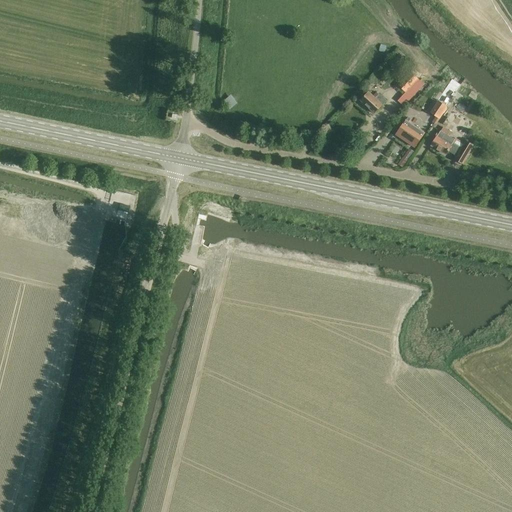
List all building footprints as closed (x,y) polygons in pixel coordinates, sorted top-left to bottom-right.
[(407,91),(420,79),(413,72),(401,84),(407,91)] [(241,91),(233,97),(240,105),(248,99),(241,91)] [(375,113),(387,100),(381,94),(377,98),(370,92),(362,100),(375,113)] [(431,113),(438,118),(446,107),(438,102),(431,113)] [(415,147),(425,133),(409,122),(411,119),(409,117),(397,135),(415,147)] [(437,137),(431,146),(446,155),(448,151),(456,156),(454,160),(462,164),(473,146),(465,141),(462,148),(453,143),(455,140),(449,136),(451,132),(443,127),(441,131),(440,131),(437,137)]
